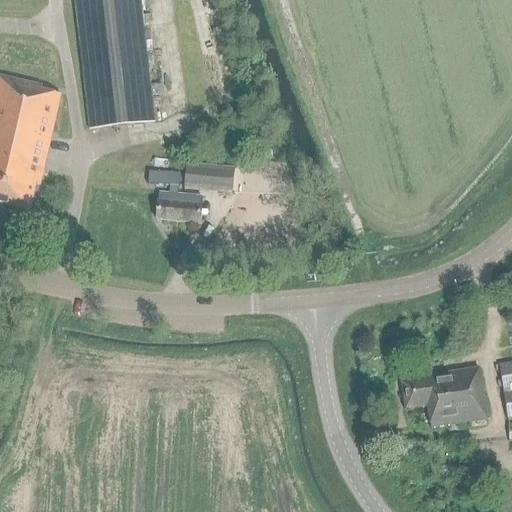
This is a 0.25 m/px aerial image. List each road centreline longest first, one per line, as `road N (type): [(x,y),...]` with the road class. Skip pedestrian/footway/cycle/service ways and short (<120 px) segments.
road 1 (tertiary): [(315,298),(178,305),(0,275)]
road 2 (tertiary): [(384,511),(331,420),(315,298)]
road 3 (tertiary): [(315,298),(423,285),(511,232)]
